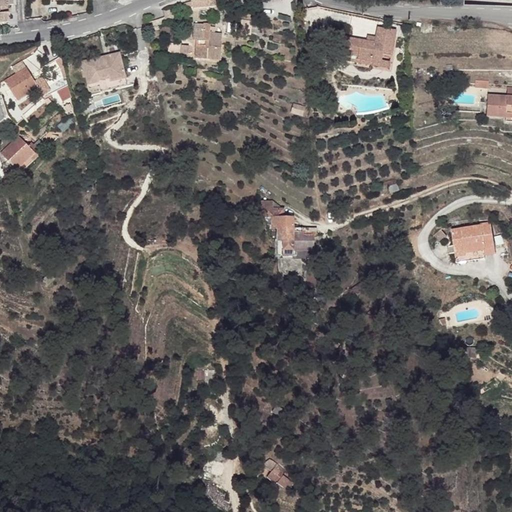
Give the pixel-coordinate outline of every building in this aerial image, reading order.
[(14,0),(0,0),(0,24),(11,23),(11,16),(13,16),(13,11),(10,11),(10,7),(15,7),(14,0)] [(194,59),(220,61),(222,34),(215,33),(216,26),(210,26),(211,24),(203,23),(202,25),(193,24),(192,40),(196,40),(194,59)] [(346,36),(341,59),(370,65),(371,61),(379,62),(381,53),(390,55),(395,30),(377,26),(374,42),(346,36)] [(109,83),(125,78),(120,53),(83,61),(87,84),(98,82),(98,81),(108,79),(109,83)] [(35,88),(38,87),(34,81),(22,62),(12,68),(16,75),(5,82),(16,100),(35,88)] [(41,76),(34,81),(38,87),(35,88),(40,96),(50,90),(41,76)] [(99,87),(100,93),(127,86),(125,78),(109,83),(108,79),(98,81),(98,82),(87,84),(88,90),(99,87)] [(511,96),(488,96),(487,117),(506,118),(506,122),(511,122),(511,96)] [(302,116),(304,107),(293,104),(291,112),(302,116)] [(8,115),(4,119),(0,121),(0,128),(11,120),(8,115)] [(55,126),(61,133),(73,122),(67,115),(55,126)] [(17,171),(26,161),(30,158),(33,155),(34,154),(30,149),(28,147),(21,140),(18,137),(1,154),(17,171)] [(34,154),(33,155),(30,158),(33,161),(41,153),(31,144),(28,147),(30,149),(34,154)] [(389,187),(391,194),(399,191),(397,184),(389,187)] [(276,256),(282,256),(306,256),(313,256),(314,235),(317,236),(317,228),(293,227),(294,217),(284,217),(284,208),(272,208),(272,201),(261,201),(263,219),(270,219),(270,230),(276,230),(276,256)] [(453,229),(456,252),(457,264),(486,259),(485,256),(484,248),(496,247),(492,223),(481,225),(481,226),(453,229)] [(496,247),(484,248),(485,256),(496,254),(496,247)] [(290,271),(288,277),(319,291),(321,286),(290,271)] [(465,348),(465,358),(475,358),(476,349),(465,348)] [(275,405),(271,413),(279,416),(283,409),(275,405)] [(278,465),(267,478),(276,485),(277,484),(287,493),(293,485),(283,477),(282,476),(286,471),(278,465)]
